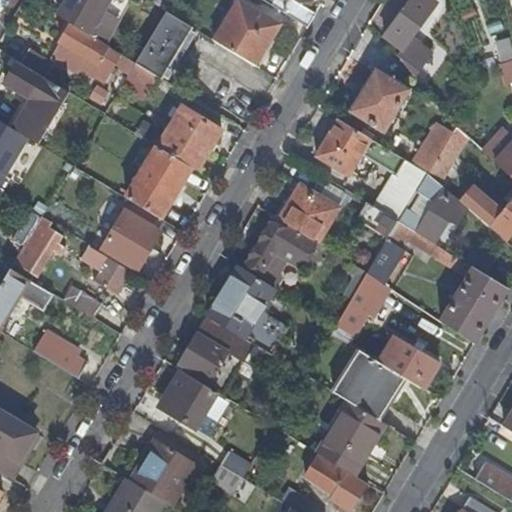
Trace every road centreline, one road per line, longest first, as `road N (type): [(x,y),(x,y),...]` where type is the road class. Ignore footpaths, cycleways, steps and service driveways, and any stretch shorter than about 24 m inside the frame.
road 1 (residential): [(40,511),(350,0)]
road 2 (residential): [(403,511),(511,331)]
